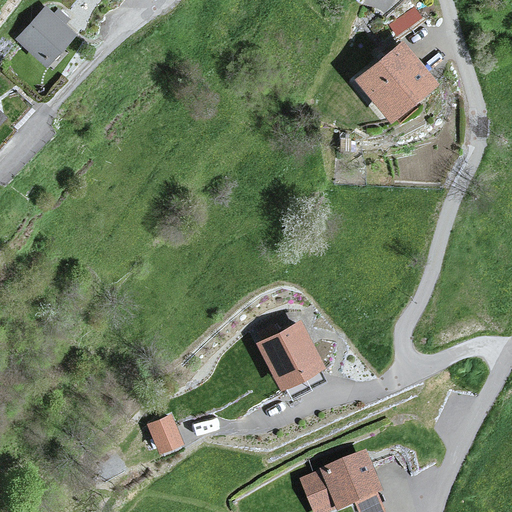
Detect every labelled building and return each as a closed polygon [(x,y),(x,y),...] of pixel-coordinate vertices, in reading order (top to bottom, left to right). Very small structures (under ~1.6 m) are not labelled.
[(73,30),(46,6),(18,38),(45,62),(73,30)] [(454,78),(416,38),(377,75),(415,115),(454,78)] [(337,362),(310,317),(271,340),(297,385),(337,362)] [(194,440),(183,415),(162,424),(174,449),(194,440)] [(382,455),(380,452),(315,479),(328,511),(340,511),(365,502),(369,511),(372,511),(392,504),(389,498),(398,494),(382,455)]
